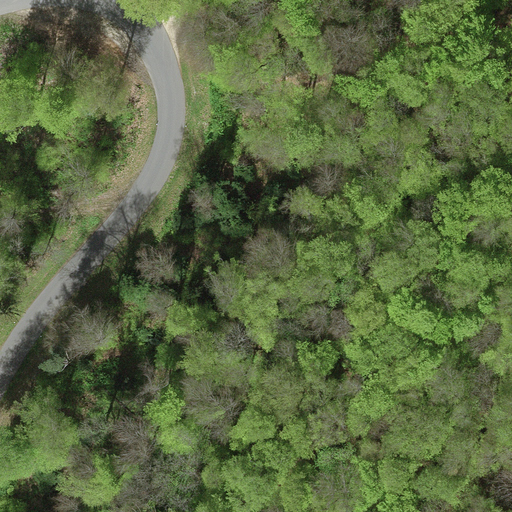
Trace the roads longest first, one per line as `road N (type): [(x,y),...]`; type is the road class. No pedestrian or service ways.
road 1 (tertiary): [(0,378),(35,320),(142,201),(168,150),(171,93),(157,52),(127,14),(95,0)]
road 2 (track): [(511,25),(309,77),(168,75)]
